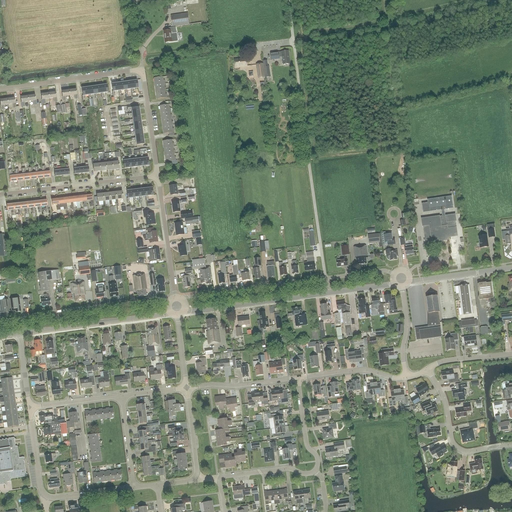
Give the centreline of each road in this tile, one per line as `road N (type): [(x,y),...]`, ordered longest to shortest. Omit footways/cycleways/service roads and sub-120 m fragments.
road 1 (unclassified): [(325,278),(288,0)]
road 2 (residential): [(0,194),(157,176)]
road 3 (tertiary): [(21,333),(177,313)]
road 4 (residential): [(21,318),(175,298)]
road 5 (tertiary): [(177,313),(327,293)]
road 6 (residential): [(175,298),(325,278)]
road 7 (residential): [(0,89),(142,70)]
road 8 (residential): [(501,446),(457,449),(427,369)]
road 9 (residential): [(175,298),(157,176)]
